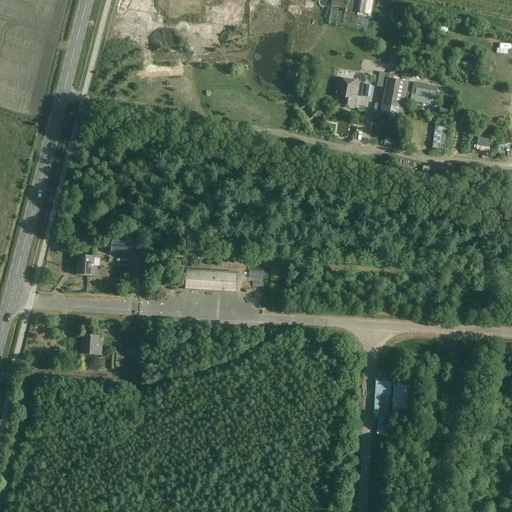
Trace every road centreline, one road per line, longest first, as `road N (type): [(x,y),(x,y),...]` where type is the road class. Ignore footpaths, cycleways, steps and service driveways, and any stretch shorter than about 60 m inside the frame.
road 1 (track): [(511,179),(62,97)]
road 2 (primary): [(8,302),(87,0)]
road 3 (unclassified): [(138,311),(8,302)]
